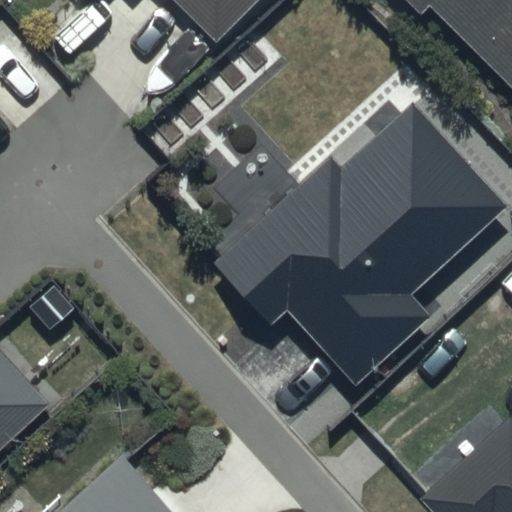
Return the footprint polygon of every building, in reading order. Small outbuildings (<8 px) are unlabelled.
[(172,0),(214,42),(256,0),(172,0)] [(511,0),(385,0),(402,17),(419,0),(430,0),(511,83),(511,0)] [(508,207),(412,103),(341,168),(331,157),(216,263),(272,323),(286,310),(356,386),(432,316),(413,295),(508,207)] [(425,401),(481,351),(446,311),(389,362),(425,401)] [(0,449),(48,406),(0,353),(0,449)] [(511,511),(511,419),(424,498),(436,511),(511,511)] [(176,511),(124,454),(59,511),(176,511)]
